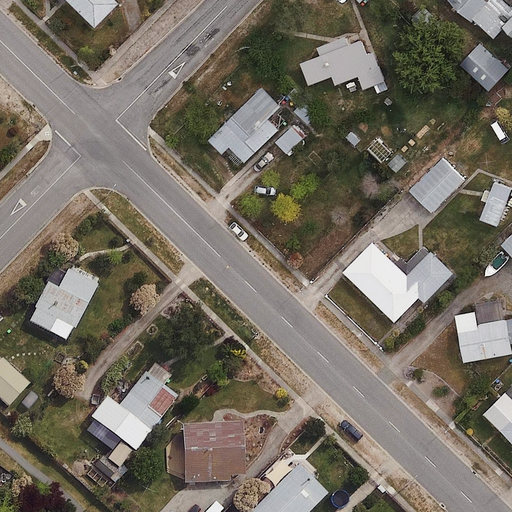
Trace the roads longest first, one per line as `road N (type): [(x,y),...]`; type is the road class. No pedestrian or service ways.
road 1 (tertiary): [(99,137),(483,511)]
road 2 (residential): [(99,137),(232,0)]
road 3 (residential): [(0,239),(99,137)]
road 4 (tertiary): [(0,40),(99,137)]
